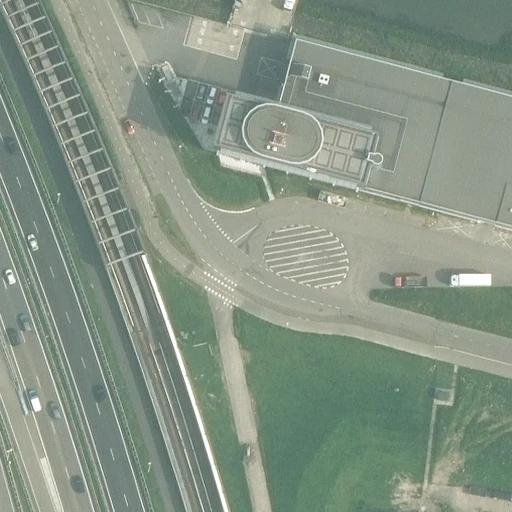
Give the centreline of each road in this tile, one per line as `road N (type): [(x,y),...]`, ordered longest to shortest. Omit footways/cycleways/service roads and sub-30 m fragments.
road 1 (unclassified): [(88,0),(169,177),(217,254),(267,285),(312,300),(511,350)]
road 2 (motorway): [(126,511),(0,144)]
road 3 (motorway): [(77,511),(0,279)]
